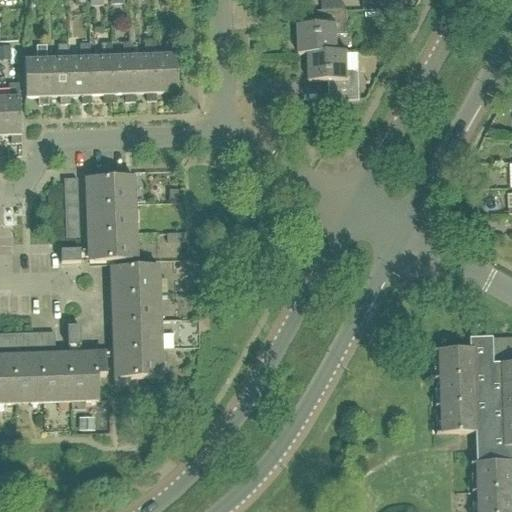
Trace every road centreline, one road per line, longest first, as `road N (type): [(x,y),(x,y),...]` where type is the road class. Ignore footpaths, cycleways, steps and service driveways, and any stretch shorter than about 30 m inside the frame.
road 1 (tertiary): [(353,204),(246,402),(203,461),(143,511)]
road 2 (tertiary): [(229,511),(298,431),(408,234)]
road 3 (residential): [(226,141),(52,142),(20,193),(0,194)]
road 4 (tertiary): [(466,0),(353,204)]
road 5 (tertiary): [(408,234),(511,44)]
road 6 (residential): [(353,204),(226,141)]
road 7 (residential): [(226,141),(222,0)]
